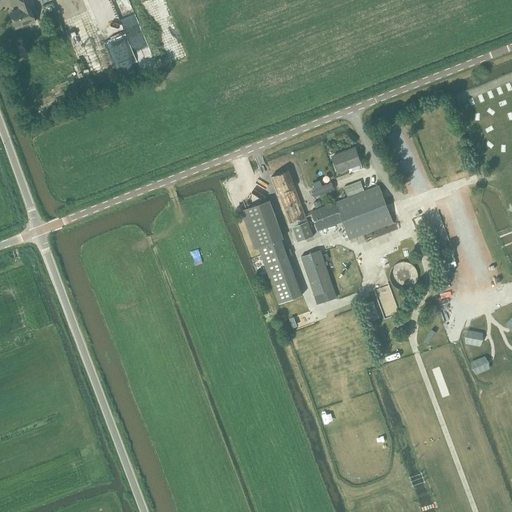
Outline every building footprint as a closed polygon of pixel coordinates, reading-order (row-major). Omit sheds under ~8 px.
[(17,29),(35,22),(31,9),(34,8),(31,0),(16,0),(20,10),(11,13),(17,29)] [(338,173),(361,165),(355,149),(332,157),(338,173)] [(282,196),(285,206),(297,202),(294,192),(295,192),(289,172),(274,177),(281,196),(282,196)] [(348,198),(311,212),(318,231),(342,222),(349,240),(393,223),(380,186),(348,198)] [(269,201),(247,209),(241,211),(255,249),(258,247),(279,304),(302,296),(281,239),(283,238),(269,201)] [(298,242),(313,236),(308,222),(292,228),(298,242)] [(334,289),(320,250),(301,257),(314,296),(334,289)] [(390,273),(390,276),(390,280),(391,283),(393,285),(396,288),(398,289),(401,290),(405,290),(408,290),(411,289),(414,287),(416,284),(417,281),(418,278),(418,275),(417,272),(416,269),(414,266),(411,264),(408,263),(405,262),(402,262),(399,263),(396,265),(393,267),(392,270),(390,273)]
